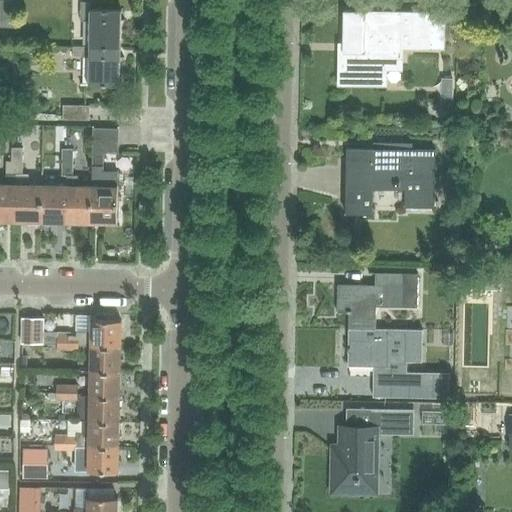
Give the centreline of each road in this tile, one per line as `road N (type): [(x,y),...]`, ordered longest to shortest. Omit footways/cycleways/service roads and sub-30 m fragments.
road 1 (residential): [(275,511),(283,0)]
road 2 (unclassified): [(182,289),(187,0)]
road 3 (unclassified): [(178,511),(182,289)]
road 4 (residential): [(182,289),(0,285)]
